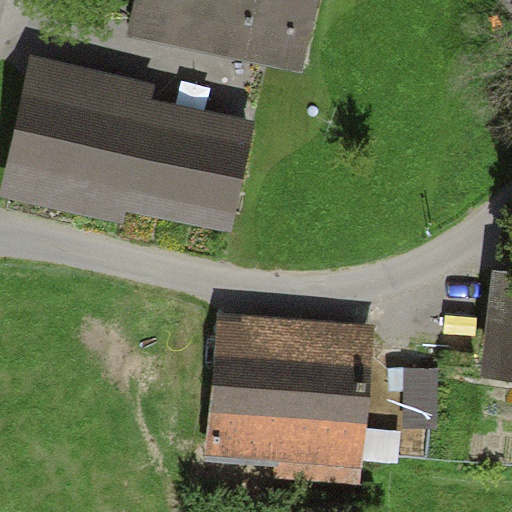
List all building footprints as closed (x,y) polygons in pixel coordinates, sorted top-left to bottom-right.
[(143,0),(137,28),(323,74),(341,0),(143,0)] [(244,209),(260,128),(162,108),(166,89),(41,64),(21,164),(244,209)] [(511,278),(505,278),(495,375),(511,376),(511,278)] [(378,486),(388,327),(237,318),(228,456),(289,459),(287,480),(378,486)] [(441,419),(449,357),(415,353),(407,415),(441,419)]
